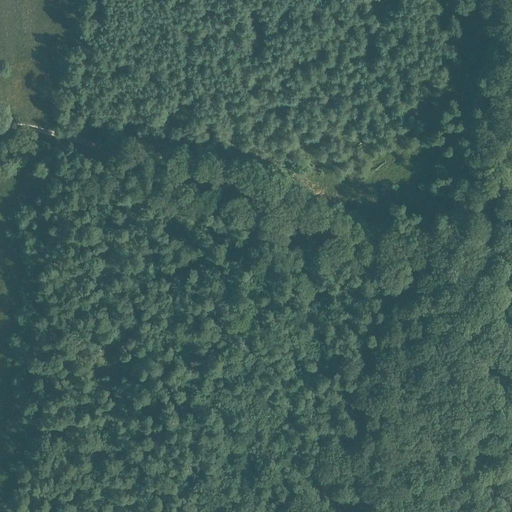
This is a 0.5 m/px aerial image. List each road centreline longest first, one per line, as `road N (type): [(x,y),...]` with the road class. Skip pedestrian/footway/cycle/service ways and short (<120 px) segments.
road 1 (track): [(511,236),(423,240),(326,222),(256,181),(0,123)]
road 2 (track): [(511,64),(291,511)]
